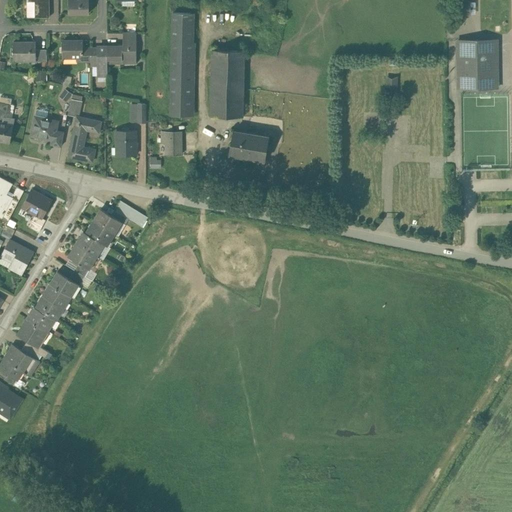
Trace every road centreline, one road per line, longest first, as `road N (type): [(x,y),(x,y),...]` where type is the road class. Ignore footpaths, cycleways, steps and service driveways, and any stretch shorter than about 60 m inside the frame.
road 1 (residential): [(511,263),(89,181)]
road 2 (residential): [(0,331),(89,181)]
road 3 (residential): [(0,27),(95,29),(102,0)]
